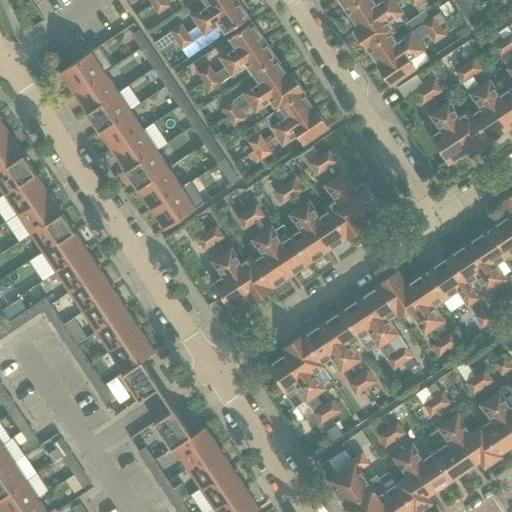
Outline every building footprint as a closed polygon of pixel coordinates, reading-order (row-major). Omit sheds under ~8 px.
[(163,0),(158,0),(151,5),(158,14),(169,7),(163,0)] [(192,16),(198,26),(236,0),(201,0),(206,7),(192,16)] [(236,0),(198,26),(205,35),(218,26),(224,34),(248,18),(236,0)] [(338,0),(346,12),(364,0),(338,0)] [(373,0),(364,0),(346,12),(356,27),(358,29),(358,30),(397,4),(394,0),(382,0),(376,4),(373,0)] [(466,16),(472,12),(464,0),(458,0),(456,2),(466,16)] [(358,30),(354,32),(366,50),(367,50),(391,33),(395,31),(389,22),(403,13),(397,4),(358,30)] [(391,33),(367,50),(379,67),(417,42),(427,34),(421,25),(416,17),(405,24),(410,32),(397,41),(393,36),(392,35),(391,33)] [(427,34),(428,35),(439,27),(433,17),(421,25),(427,34)] [(219,57),(226,66),(264,41),(252,23),(228,39),(233,48),(219,57)] [(169,32),(175,41),(186,33),(180,25),(169,32)] [(439,27),(428,35),(434,44),(445,36),(439,27)] [(142,50),(149,46),(139,31),(133,36),(142,50)] [(186,33),(175,41),(182,50),(192,43),(186,33)] [(511,34),(503,41),(510,51),(511,54),(511,34)] [(246,67),(252,75),(275,59),(264,41),(226,66),(232,76),(246,67)] [(510,51),(503,41),(494,47),(501,58),(510,51)] [(379,67),(378,68),(390,86),(415,69),(429,60),(423,51),(417,42),(379,67)] [(99,46),(59,73),(73,93),(105,72),(113,67),(99,46)] [(162,66),(152,51),(146,56),(156,70),(162,66)] [(244,94),(249,102),(287,76),(275,59),(252,75),(257,83),(243,92),(244,94)] [(474,59),(464,65),(471,75),(481,69),(474,59)] [(471,75),(464,65),(455,71),(462,82),(471,75)] [(208,66),(198,73),(204,82),(214,75),(208,66)] [(164,69),(158,74),(168,88),(174,84),(164,69)] [(105,72),(73,93),(74,94),(87,113),(118,92),(106,74),(105,73),(105,72)] [(276,111),(279,109),(303,93),(304,92),(291,74),(287,76),(249,102),(250,103),(256,111),(270,102),(276,111)] [(214,75),(204,82),(210,91),(220,84),(214,75)] [(435,80),(425,87),(432,98),(442,91),(435,80)] [(490,80),(479,87),(508,130),(511,127),(511,95),(508,89),(499,95),(490,80)] [(425,87),(416,93),(423,104),(432,98),(425,87)] [(468,110),(468,111),(490,144),(490,142),(508,130),(479,87),(469,94),(479,109),(471,114),(468,110)] [(178,89),(171,94),(180,106),(186,102),(178,89)] [(118,92),(87,113),(87,114),(99,131),(130,110),(119,94),(118,93),(118,92)] [(276,111),(265,119),(270,126),(276,136),(314,110),(303,93),(279,109),(276,111)] [(232,102),(221,109),(227,118),(238,110),(250,103),(249,102),(244,94),(232,102)] [(194,114),(186,102),(180,106),(188,118),(194,114)] [(450,102),(439,109),(471,157),(490,144),(468,111),(459,117),(450,102)] [(314,110),(276,136),(283,145),(297,135),(303,145),(328,128),(315,109),(314,110)] [(471,157),(439,109),(430,116),(440,130),(430,137),(448,164),(467,152),(471,157)] [(130,110),(99,131),(99,132),(112,151),(143,130),(130,111),(130,110)] [(238,110),(227,118),(233,126),(244,119),(238,110)] [(0,142),(10,135),(0,119),(0,142)] [(201,138),(208,134),(198,119),(191,124),(201,138)] [(143,130),(112,151),(113,152),(125,171),(157,150),(144,131),(143,130)] [(0,142),(0,171),(24,155),(10,135),(0,142)] [(259,136),(249,142),(255,151),(265,144),(259,136)] [(220,152),(210,137),(203,142),(213,156),(220,152)] [(255,151),(248,156),(254,164),(260,159),(261,160),(271,153),(265,144),(255,151)] [(157,150),(125,171),(126,172),(137,189),(169,168),(157,151),(157,150)] [(329,151),(319,158),(327,169),(336,162),(329,151)] [(0,171),(0,188),(4,194),(36,173),(24,155),(0,171)] [(223,157),(217,162),(227,176),(233,172),(223,157)] [(327,169),(319,158),(310,164),(317,175),(327,169)] [(169,168),(137,189),(139,192),(151,209),(182,188),(173,175),(170,171),(169,168)] [(4,194),(17,214),(49,193),(36,173),(4,194)] [(344,173),(335,180),(366,227),(367,227),(363,222),(382,209),(364,182),(354,188),(344,173)] [(294,180),(284,187),(291,198),(301,191),(294,180)] [(325,208),(328,212),(346,239),(347,240),(366,227),(335,180),(325,186),(335,201),(325,208)] [(182,188),(151,209),(152,212),(164,230),(196,209),(204,203),(190,183),(182,188)] [(291,198),(284,187),(275,193),(282,204),(291,198)] [(18,214),(6,222),(19,241),(30,233),(31,234),(62,213),(49,193),(18,214)] [(511,194),(501,202),(510,215),(511,218),(511,194)] [(310,202),(300,209),(328,251),(346,239),(328,212),(320,217),(310,202)] [(256,205),(245,211),(253,222),(263,216),(256,205)] [(300,231),(291,236),(310,263),(328,251),(300,209),(290,215),(300,231)] [(253,222),(245,211),(236,217),(244,228),(253,222)] [(31,234),(43,252),(74,231),(62,213),(31,234)] [(511,218),(510,215),(489,230),(507,258),(511,254),(511,218)] [(215,226),(205,233),(212,244),(222,237),(215,226)] [(272,227),(262,234),(291,276),(310,263),(291,236),(283,242),(272,227)] [(496,287),(506,280),(496,266),(507,258),(489,230),(467,244),(496,287)] [(43,252),(29,261),(43,281),(56,272),(88,251),(74,231),(43,252)] [(212,244),(205,233),(196,239),(203,250),(212,244)] [(262,256),(254,262),(272,289),(291,276),(262,234),(252,241),(262,256)] [(467,244),(450,256),(469,284),(476,279),(486,293),(496,287),(467,244)] [(232,248),(222,255),(254,302),(272,290),(272,289),(254,262),(251,257),(242,263),(232,248)] [(56,272),(69,292),(101,271),(88,251),(56,272)] [(254,302),(222,255),(212,262),(222,277),(212,283),(230,311),(249,298),(253,303),(254,302)] [(450,256),(424,273),(434,287),(442,281),(452,296),(458,292),(467,306),(478,298),(469,284),(450,256)] [(69,292),(83,312),(114,291),(101,271),(69,292)] [(378,286),(377,287),(396,315),(398,318),(408,312),(424,335),(434,328),(406,285),(397,272),(377,285),(378,286)] [(443,302),(452,296),(442,281),(434,287),(424,273),(406,285),(434,328),(444,322),(442,318),(450,312),(443,302)] [(377,287),(359,299),(388,342),(396,353),(405,346),(398,335),(388,320),(396,315),(377,287)] [(511,290),(511,291),(503,297),(510,309),(511,307),(511,290)] [(83,312),(96,332),(127,311),(114,291),(83,312)] [(510,309),(503,297),(493,304),(501,316),(510,309)] [(46,299),(33,307),(37,314),(43,310),(43,309),(50,305),(46,299)] [(359,299),(341,311),(359,340),(367,351),(376,345),(378,348),(386,359),(396,353),(388,342),(359,299)] [(50,305),(43,309),(43,310),(52,322),(58,318),(50,305)] [(485,309),(475,316),(482,327),(492,320),(485,309)] [(96,332),(109,352),(141,331),(127,311),(96,332)] [(341,311),(322,324),(350,367),(360,360),(350,346),(359,340),(341,311)] [(11,331),(26,321),(22,315),(7,324),(11,331)] [(65,342),(71,338),(61,323),(55,327),(65,342)] [(303,335),(302,336),(322,365),(331,359),(340,373),(350,367),(322,324),(303,336),(303,335)] [(0,338),(9,333),(4,326),(0,329),(0,338)] [(109,352),(123,372),(141,360),(141,361),(155,352),(141,331),(109,352)] [(450,333),(440,339),(448,351),(458,344),(450,333)] [(302,336),(283,349),(286,354),(315,396),(325,389),(322,384),(330,378),(324,369),(322,365),(302,336)] [(448,351),(440,339),(431,346),(439,357),(448,351)] [(78,362),(85,358),(75,343),(68,347),(78,362)] [(405,346),(396,353),(403,363),(413,357),(406,346),(405,346)] [(396,353),(386,359),(393,370),(403,363),(396,353)] [(286,354),(267,366),(286,394),(285,394),(294,409),(305,401),(321,424),(329,418),(322,407),(315,396),(286,354)] [(495,364),(502,375),(511,368),(511,367),(505,357),(495,364)] [(123,372),(121,374),(139,401),(159,387),(141,361),(141,360),(123,372)] [(92,382),(98,378),(88,363),(82,367),(92,382)] [(485,369),(475,376),(482,387),(492,381),(485,369)] [(368,371),(357,378),(364,389),(375,382),(368,371)] [(482,387),(475,376),(465,383),(472,394),(482,387)] [(364,389),(357,378),(348,384),(355,395),(364,389)] [(105,403),(112,398),(102,383),(96,388),(105,403)] [(0,398),(6,408),(12,404),(3,389),(0,390),(0,398)] [(442,392),(432,399),(440,410),(450,403),(442,392)] [(500,392),(490,399),(497,409),(511,432),(511,406),(510,408),(500,392)] [(440,410),(432,399),(422,405),(430,416),(440,410)] [(490,421),(481,427),(500,457),(501,456),(499,454),(511,445),(511,432),(490,399),(480,405),(490,421)] [(332,400),(322,407),(329,418),(340,411),(332,400)] [(18,426),(25,422),(15,407),(8,411),(18,426)] [(174,448),(192,436),(191,436),(174,409),(153,422),(171,449),(173,448),(174,448)] [(457,415),(448,421),(476,464),(480,461),(484,467),(500,457),(481,427),(470,434),(457,415)] [(447,442),(434,450),(438,456),(453,479),(476,464),(448,421),(438,428),(447,442)] [(397,422),(387,429),(395,440),(405,433),(397,422)] [(27,425),(20,429),(30,444),(37,440),(27,425)] [(174,448),(187,468),(218,447),(205,427),(191,436),(192,436),(174,448)] [(395,440),(387,429),(377,435),(385,447),(395,440)] [(2,445),(0,446),(0,472),(14,463),(24,456),(12,438),(2,445)] [(64,459),(70,454),(60,440),(54,444),(64,459)] [(412,445),(402,451),(431,494),(453,479),(438,456),(434,450),(421,459),(412,445)] [(187,468),(200,488),(232,467),(218,447),(187,468)] [(149,467),(155,463),(145,448),(139,453),(149,467)] [(405,477),(396,484),(414,511),(417,511),(431,503),(427,496),(431,494),(402,451),(392,458),(405,477)] [(361,453),(352,458),(355,462),(354,463),(359,471),(360,470),(362,469),(369,464),(361,453)] [(81,470),(72,458),(66,462),(74,474),(81,470)] [(0,497),(26,481),(14,463),(0,472),(0,497)] [(386,511),(359,471),(354,463),(327,480),(328,481),(328,480),(345,506),(343,508),(345,511),(386,511)] [(200,488),(214,508),(245,487),(232,467),(200,488)] [(162,488),(169,484),(159,469),(153,473),(162,488)] [(74,474),(83,487),(89,483),(81,470),(74,474)] [(368,481),(367,482),(386,511),(412,511),(414,511),(396,484),(386,490),(376,475),(370,480),(368,481)] [(26,481),(0,497),(0,509),(1,511),(17,511),(38,499),(26,481)] [(214,508),(216,511),(253,511),(259,508),(245,487),(214,508)] [(176,508),(182,504),(172,489),(166,493),(176,508)] [(46,511),(38,499),(17,511),(46,511)]
